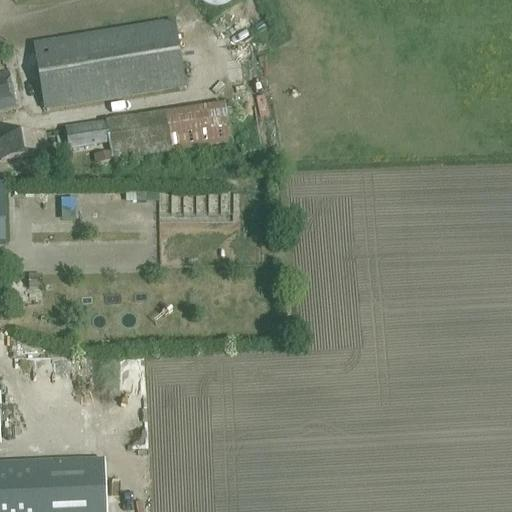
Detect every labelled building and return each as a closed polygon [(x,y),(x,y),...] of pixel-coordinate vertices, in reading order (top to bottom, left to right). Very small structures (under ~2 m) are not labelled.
[(229,5),(233,0),(198,0),(200,2),(214,8),(229,5)] [(45,110),(184,86),(174,23),(34,47),(45,110)] [(0,110),(14,108),(7,72),(0,73),(0,110)] [(225,106),(67,131),(69,150),(108,144),(110,162),(231,143),(225,106)] [(45,135),(0,141),(0,161),(0,162),(48,155),(45,135)] [(158,226),(157,192),(66,196),(68,229),(158,226)] [(106,511),(105,461),(0,465),(0,511),(106,511)]
